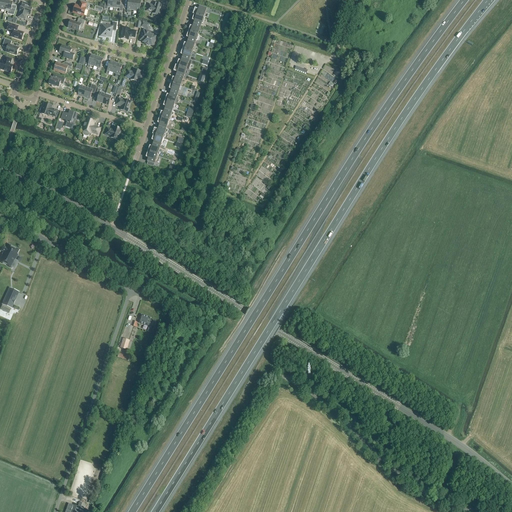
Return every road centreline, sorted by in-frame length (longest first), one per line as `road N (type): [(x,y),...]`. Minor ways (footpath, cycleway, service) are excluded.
road 1 (motorway): [(155,511),(414,98),(488,0)]
road 2 (motorway): [(464,0),(364,139),(131,511)]
road 3 (tertiary): [(511,485),(288,336),(59,195),(0,168)]
road 4 (unclassified): [(55,511),(128,290),(0,219)]
road 5 (unclassified): [(467,511),(419,494),(379,464),(336,413),(275,370)]
road 6 (residential): [(191,0),(146,129)]
